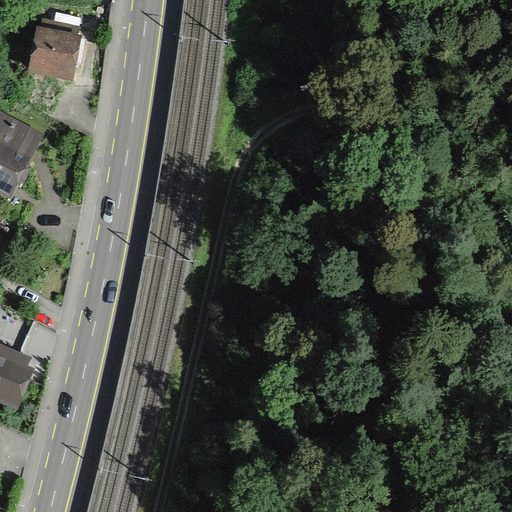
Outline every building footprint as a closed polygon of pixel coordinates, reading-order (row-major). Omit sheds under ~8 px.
[(57,12),(55,20),(79,26),(81,17),(57,12)] [(28,74),(72,83),(78,56),(82,35),(78,34),(79,26),(55,20),(43,18),(41,27),(37,26),(28,74)] [(46,134),(0,110),(0,192),(12,199),(16,191),(46,134)] [(0,342),(0,350),(3,352),(30,364),(33,357),(0,342)] [(37,367),(30,364),(3,352),(0,350),(0,401),(18,409),(37,367)]
